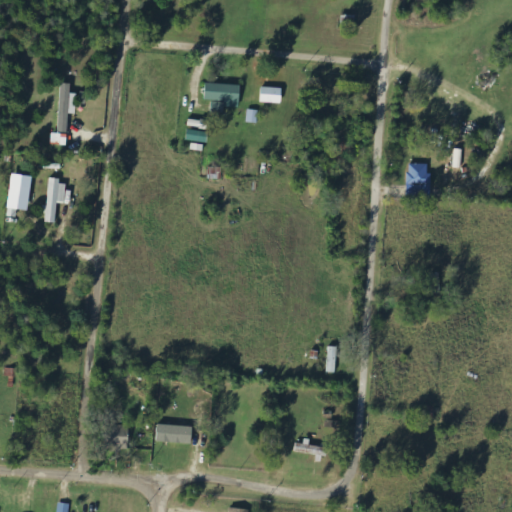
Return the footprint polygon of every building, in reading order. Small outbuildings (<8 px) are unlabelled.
[(60,134),(53,133),(52,145),(69,146),(71,114),(78,115),(79,95),(72,95),(73,84),(62,84),(60,134)] [(227,107),(241,108),(242,85),(207,84),(206,101),(227,102),(227,107)] [(284,88),(262,88),(262,103),(283,104),(284,88)] [(59,204),(67,204),(68,181),(50,180),(48,223),(58,223),(59,204)] [(338,347),(329,347),(329,373),(337,374),(338,347)] [(108,444),(114,444),(114,451),(131,450),(130,425),(118,426),(118,424),(107,424),(108,444)] [(194,426),(160,425),(159,442),(194,443),(194,426)] [(317,455),(317,462),(326,462),(327,445),(305,443),(305,444),(297,443),(296,453),(317,455)]
